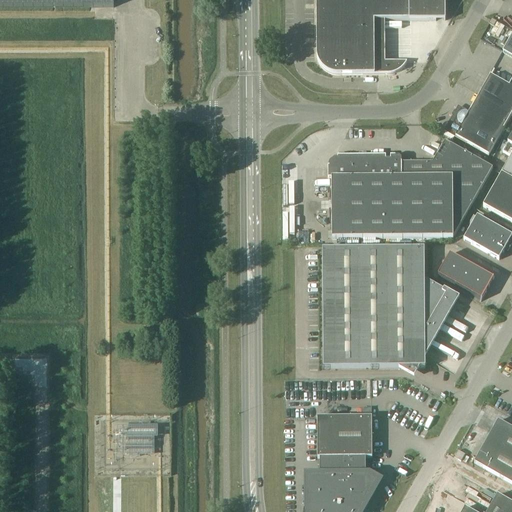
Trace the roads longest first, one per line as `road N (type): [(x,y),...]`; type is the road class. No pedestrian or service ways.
road 1 (track): [(107,409),(105,49),(0,49)]
road 2 (tertiary): [(250,270),(246,477),(253,496)]
road 3 (tertiary): [(253,496),(259,477),(250,270)]
road 4 (unclassified): [(404,511),(511,322)]
road 5 (unclassified): [(483,0),(423,98),(399,110),(328,113)]
road 6 (unknown): [(0,362),(31,363),(42,378),(40,511)]
road 7 (tertiary): [(250,270),(249,119)]
